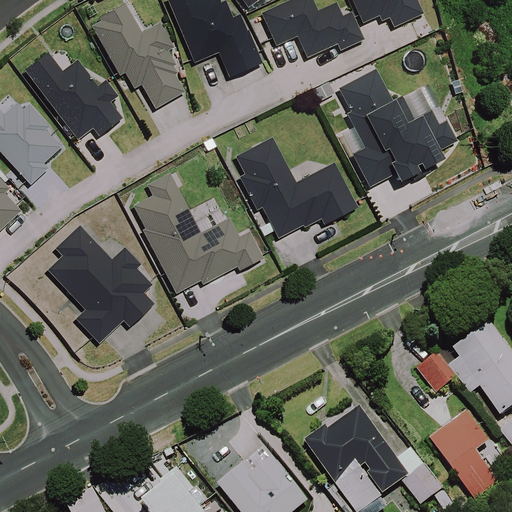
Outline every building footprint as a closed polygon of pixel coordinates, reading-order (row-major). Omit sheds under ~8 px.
[(221,4),(214,7),(211,0),(200,0),(193,3),(191,0),(167,0),(164,1),(196,76),(219,66),(225,79),(254,67),(230,11),(225,13),(221,4)] [(340,23),(334,7),(313,16),(307,0),(296,0),(255,16),(269,50),(293,41),(301,62),(357,40),(349,19),(340,23)] [(345,0),(357,28),(379,18),(386,33),(417,19),(408,0),(345,0)] [(175,90),(166,67),(171,65),(155,26),(130,36),(120,9),(96,19),(98,23),(91,26),(112,80),(122,76),(129,94),(141,89),(146,101),(175,90)] [(92,78),(85,83),(72,66),(58,76),(43,57),(22,73),(73,140),(89,127),(98,139),(117,124),(104,107),(110,102),(92,78)] [(418,177),(441,164),(436,157),(454,148),(447,135),(443,127),(435,131),(424,109),(409,117),(400,99),(386,106),(369,74),(332,93),(347,121),(338,126),(349,149),(343,152),(359,182),(368,199),(416,174),(418,177)] [(42,166),(60,150),(28,114),(24,109),(18,114),(12,107),(0,117),(0,159),(25,188),(45,170),(42,166)] [(290,188),(267,142),(229,162),(271,247),(325,220),(327,223),(357,208),(335,165),(290,188)] [(196,236),(168,177),(135,193),(138,199),(127,204),(172,299),(257,260),(245,234),(233,240),(224,223),(196,236)] [(0,195),(3,192),(0,188),(0,229),(17,215),(0,195)] [(107,264),(76,230),(37,265),(80,313),(71,321),(94,347),(113,330),(118,335),(139,316),(150,307),(139,295),(150,286),(120,252),(107,264)] [(511,408),(511,362),(486,323),(413,372),(430,397),(455,381),(466,398),(477,391),(496,419),(511,408)] [(391,463),(354,411),(324,432),(322,430),(301,445),(349,511),(382,511),(384,511),(376,500),(399,484),(416,508),(439,492),(409,450),(391,463)] [(483,445),(462,415),(426,440),(471,504),(494,488),(470,454),(483,445)] [(511,420),(496,433),(511,453),(511,420)] [(294,511),(304,505),(261,450),(215,485),(235,511),(294,511)] [(100,511),(90,492),(63,506),(65,511),(100,511)]
